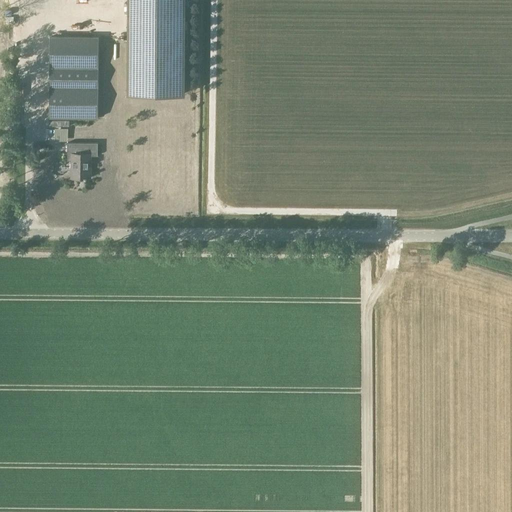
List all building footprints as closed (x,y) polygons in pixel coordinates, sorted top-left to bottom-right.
[(130,0),(131,14),(183,14),(183,0),(130,0)] [(131,14),(130,94),(182,95),(183,14),(131,14)] [(50,38),(49,119),(98,119),(98,38),(50,38)] [(65,137),(66,126),(53,125),(53,137),(65,137)] [(71,179),(90,179),(90,156),(97,156),(97,144),(67,143),(67,151),(71,151),(71,179)]
